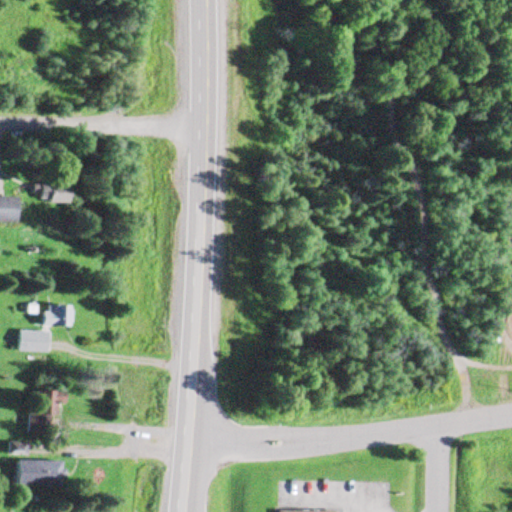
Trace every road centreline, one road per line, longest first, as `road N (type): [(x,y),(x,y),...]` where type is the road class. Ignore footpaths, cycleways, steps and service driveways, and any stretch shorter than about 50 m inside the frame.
road 1 (primary): [(178,511),(202,130),(198,0)]
road 2 (residential): [(185,445),(511,413)]
road 3 (residential): [(202,130),(0,132)]
